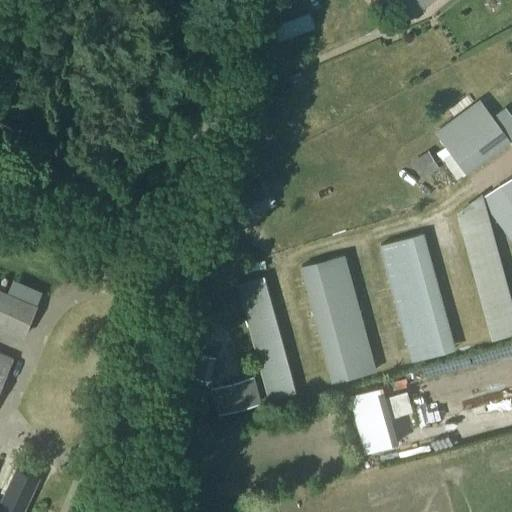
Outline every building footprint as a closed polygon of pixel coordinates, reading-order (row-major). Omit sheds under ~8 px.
[(306,8),(268,22),(276,41),(313,27),(306,8)] [(511,127),(499,106),(481,116),(451,66),(412,89),(447,147),(432,156),(444,176),(511,135),(511,127)] [(265,87),(244,95),(250,111),(271,103),(265,87)] [(427,152),(411,163),(421,177),(436,165),(427,152)] [(511,173),(479,198),(511,241),(511,173)] [(120,180),(115,202),(128,205),(134,184),(120,180)] [(260,186),(227,206),(236,221),(270,201),(260,186)] [(508,332),(484,215),(455,220),(478,338),(508,332)] [(404,360),(447,349),(418,231),(375,242),(404,360)] [(298,262),(324,380),(365,371),(339,253),(298,262)] [(285,385),(261,274),(233,280),(257,391),(285,385)] [(0,288),(0,325),(22,335),(36,305),(0,288)] [(0,351),(0,387),(13,358),(0,351)] [(199,354),(195,378),(207,380),(211,357),(199,354)] [(251,378),(212,389),(218,412),(258,402),(251,378)] [(459,389),(444,394),(441,386),(415,395),(423,418),(464,404),(459,389)] [(379,387),(349,395),(364,453),(395,445),(379,387)] [(511,392),(488,396),(490,410),(511,406),(511,392)] [(0,511),(22,511),(38,477),(16,467),(0,501),(0,511)]
